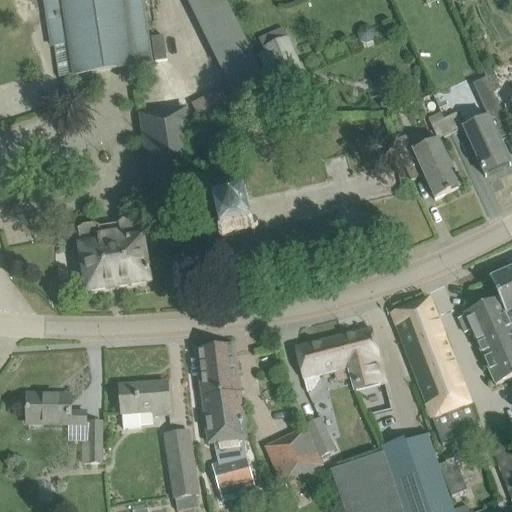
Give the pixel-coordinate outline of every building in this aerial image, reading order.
[(43,0),(51,49),(54,48),(58,79),(72,77),(72,79),(135,70),(135,67),(152,64),(142,0),(43,0)] [(192,0),(240,107),(271,93),(228,0),(192,0)] [(262,49),(264,53),(258,55),(270,85),(276,82),(278,85),(303,75),(288,38),(262,49)] [(499,141),(511,136),(486,79),(472,86),(487,119),(463,130),(485,178),(511,167),(499,141)] [(436,97),(441,110),(452,105),(447,92),(436,97)] [(451,136),(463,130),(456,115),(453,108),(441,114),(451,136)] [(143,116),(153,191),(196,185),(186,109),(143,116)] [(441,114),(428,120),(431,126),(438,141),(438,142),(438,141),(451,136),(441,114)] [(406,137),(393,143),(411,182),(423,176),(435,201),(451,194),(451,193),(460,189),(438,141),(438,142),(438,141),(413,153),(406,137)] [(222,235),(219,239),(223,242),(226,238),(249,232),(252,235),(255,232),(254,231),(256,230),(258,227),(257,224),(254,222),(252,223),(250,221),(246,203),(248,199),(244,197),(241,202),(218,207),(215,205),(212,210),(217,213),(222,235)] [(78,231),(87,293),(149,284),(148,278),(151,276),(149,268),(146,267),(139,222),(135,220),(122,222),(119,225),(99,228),(95,226),(82,228),(78,231)] [(511,270),(497,277),(490,280),(499,300),(511,327),(511,270)] [(467,322),(460,325),(465,335),(472,332),(494,382),(496,387),(511,379),(511,327),(499,300),(464,315),(467,322)] [(481,432),(429,301),(392,316),(444,447),(481,432)] [(364,391),(385,386),(379,361),(371,331),(342,338),(350,368),(347,369),(353,394),(358,393),(369,418),(379,415),(375,402),(370,403),(368,395),(364,391)] [(319,376),(347,369),(350,368),(342,338),(295,350),(303,380),(304,380),(307,394),(311,393),(314,391),(319,383),(319,376)] [(234,347),(197,352),(199,372),(208,445),(214,444),(218,464),(212,466),(220,497),(241,492),(254,488),(246,461),(244,441),(245,440),(236,367),(234,347)] [(122,415),(123,430),(140,429),(139,414),(153,413),(153,417),(170,415),(169,405),(168,385),(120,389),(121,409),(122,416),(122,415)] [(27,413),(27,428),(68,428),(85,428),(85,425),(85,423),(85,414),(70,414),(70,397),(28,397),(28,410),(27,410),(27,413)] [(305,425),(306,429),(318,459),(334,453),(321,419),(305,425)] [(83,444),(83,465),(101,465),(101,423),(85,423),(85,425),(85,428),(85,444),(83,444)] [(318,459),(306,429),(264,449),(282,488),(286,486),(289,493),(320,478),(318,473),(323,471),(318,459)] [(190,432),(163,436),(173,502),(174,501),(175,511),(184,511),(198,510),(196,498),(200,497),(190,432)] [(511,438),(510,433),(488,441),(511,503),(511,438)] [(384,454),(330,473),(343,509),(344,511),(453,511),(428,439),(430,438),(430,437),(406,445),(404,442),(382,449),(384,454)] [(446,464),(439,467),(452,498),(467,492),(457,466),(470,461),(464,445),(451,450),(452,455),(443,459),(446,464)]
